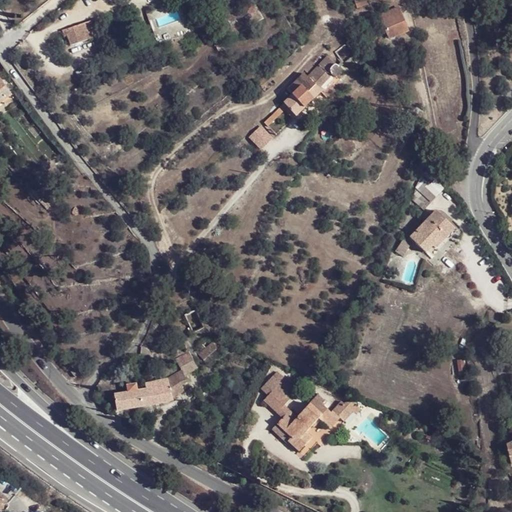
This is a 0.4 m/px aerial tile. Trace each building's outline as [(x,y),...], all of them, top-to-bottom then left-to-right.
[(396,33),(408,28),(398,4),(379,11),(387,32),(394,30),(396,33)] [(67,44),(89,39),(86,24),(77,26),(72,28),(63,32),(67,44)] [(282,101),(295,113),(319,89),(315,84),(327,71),(324,68),(329,63),(323,57),(306,76),(307,78),(282,101)] [(342,62),(341,60),(333,66),(336,70),(344,64),(342,62)] [(0,105),(8,100),(5,95),(0,98),(0,105)] [(291,117),(295,113),(282,101),(262,122),(266,125),(283,109),(291,117)] [(254,134),(262,142),(264,144),(272,135),(263,126),(254,134)] [(255,148),(262,142),(254,134),(251,132),(245,138),(255,148)] [(423,194),(430,200),(437,192),(427,183),(421,191),(423,194)] [(424,205),(430,200),(423,194),(415,200),(424,205)] [(418,210),(424,205),(415,200),(413,203),(418,210)] [(440,214),(436,211),(412,238),(426,252),(434,244),(436,245),(454,227),(440,214)] [(459,232),(454,227),(436,245),(442,250),(459,232)] [(399,255),(409,244),(402,238),(393,249),(399,255)] [(192,359),(196,366),(202,360),(216,348),(211,342),(192,359)] [(180,369),(183,374),(196,366),(192,359),(189,353),(175,359),(179,370),(180,369)] [(74,369),(69,372),(75,379),(79,375),(74,369)] [(169,388),(172,397),(173,396),(184,390),(181,380),(185,379),(183,374),(180,369),(179,370),(165,379),(167,384),(167,383),(169,388)] [(328,427),(340,415),(333,408),(330,411),(324,405),(326,403),(318,393),(295,415),(287,406),(290,402),(286,398),(295,390),(279,373),(260,390),(266,397),(263,399),(280,417),(276,423),(289,435),(286,438),(299,452),(312,439),(305,432),(319,418),(328,427)] [(116,411),(137,407),(146,405),(158,402),(166,400),(172,397),(169,388),(167,383),(167,384),(136,389),(135,384),(125,385),(127,391),(113,394),(116,411)]
